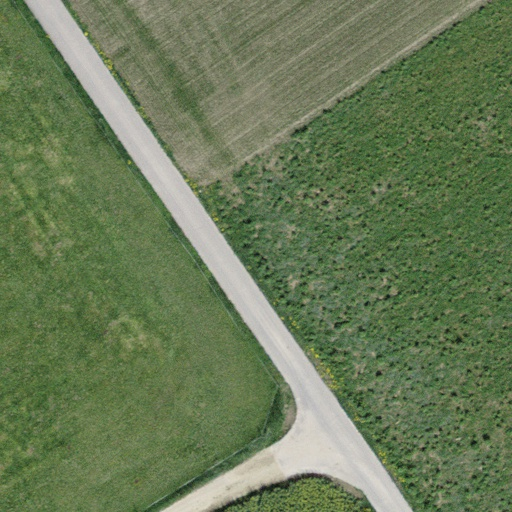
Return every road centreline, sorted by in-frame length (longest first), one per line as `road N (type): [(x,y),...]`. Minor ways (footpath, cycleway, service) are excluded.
road 1 (unclassified): [(44,0),(396,511)]
road 2 (track): [(201,511),(341,431)]
